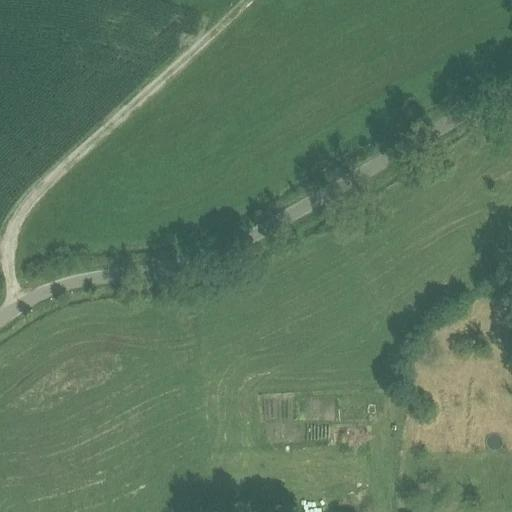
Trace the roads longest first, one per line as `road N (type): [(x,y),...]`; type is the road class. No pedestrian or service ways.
road 1 (unclassified): [(0,318),(50,290),(207,254),(511,88)]
road 2 (unknown): [(17,306),(7,277),(24,211),(224,0)]
